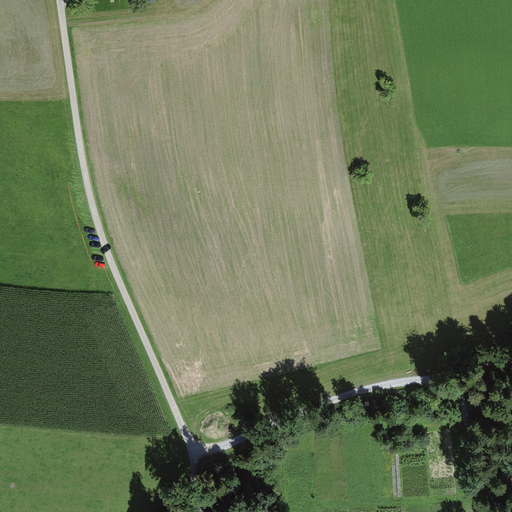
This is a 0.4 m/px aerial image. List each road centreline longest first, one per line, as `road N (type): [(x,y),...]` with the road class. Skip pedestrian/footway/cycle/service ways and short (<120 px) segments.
road 1 (track): [(200,511),(194,457),(95,215),(60,0)]
road 2 (track): [(194,457),(365,390),(428,379),(453,385),(462,398),(480,511)]
